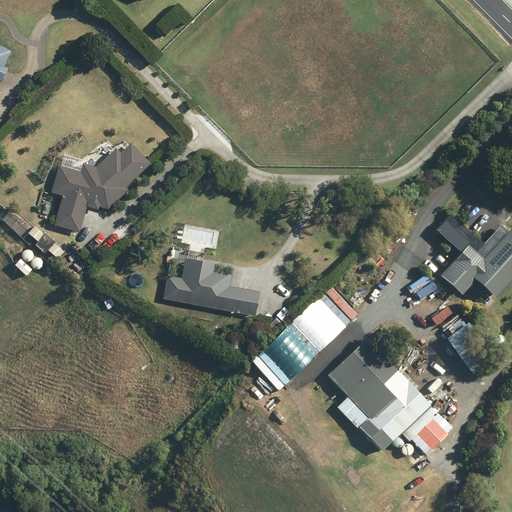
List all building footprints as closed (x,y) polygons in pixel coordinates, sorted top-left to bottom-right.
[(0,45),(0,77),(2,79),(8,67),(3,65),(10,50),(0,45)] [(60,167),(52,194),(64,197),(55,227),(81,234),(88,207),(99,211),(100,208),(109,210),(130,191),(127,188),(152,165),(132,144),(122,154),(117,149),(99,166),(91,164),(90,166),(84,164),(82,170),(67,166),(67,169),(60,167)] [(462,247),(434,276),(455,296),(468,281),(487,299),(511,273),(511,240),(503,231),(476,260),(462,247)] [(33,268),(21,258),(16,265),(27,275),(33,268)] [(166,275),(162,297),(253,314),(257,292),(227,286),(230,272),(214,269),(215,264),(184,259),(181,278),(166,275)] [(109,298),(103,301),(106,308),(113,305),(109,298)] [(445,312),(438,305),(427,316),(434,322),(445,312)] [(440,340),(466,375),(488,359),(462,324),(440,340)] [(432,415),(362,340),(323,376),(363,419),(353,427),(375,451),(395,433),(403,442),(432,415)]
